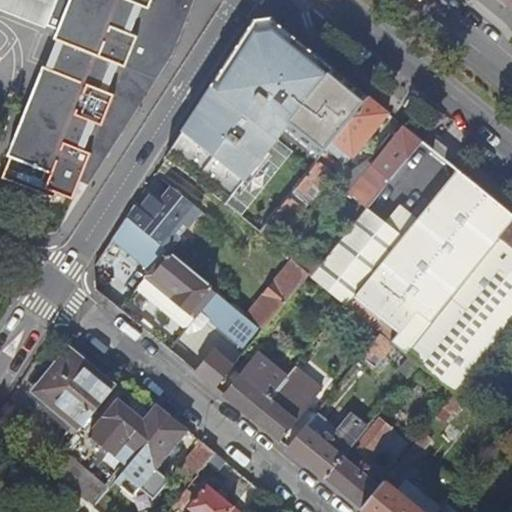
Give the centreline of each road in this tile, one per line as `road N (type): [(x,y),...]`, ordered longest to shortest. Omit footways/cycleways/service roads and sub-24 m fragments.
road 1 (residential): [(328,511),(51,284)]
road 2 (residential): [(51,284),(236,0)]
road 3 (primary): [(331,0),(511,145)]
road 4 (primary): [(511,76),(417,0)]
